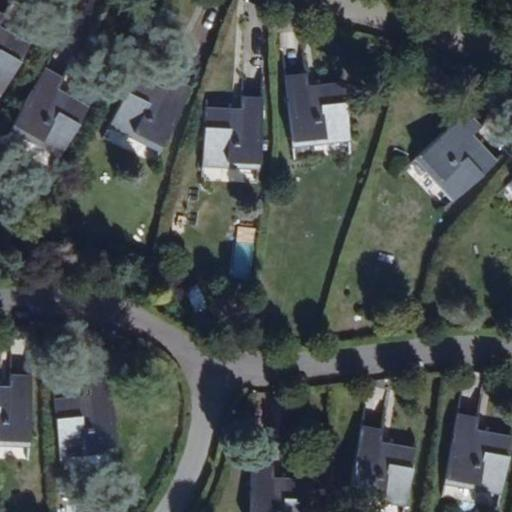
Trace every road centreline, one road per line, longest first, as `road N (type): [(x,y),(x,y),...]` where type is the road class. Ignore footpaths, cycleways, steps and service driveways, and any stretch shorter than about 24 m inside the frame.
road 1 (residential): [(223,379),(490,349),(511,359)]
road 2 (residential): [(0,304),(91,313),(186,344),(223,379)]
road 3 (residential): [(332,0),(511,61)]
road 4 (residential): [(177,511),(223,379)]
